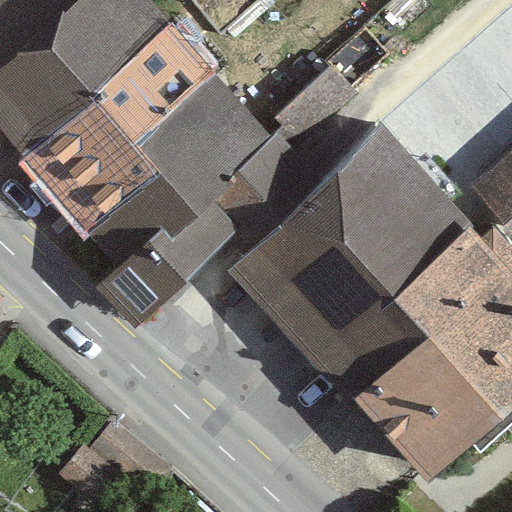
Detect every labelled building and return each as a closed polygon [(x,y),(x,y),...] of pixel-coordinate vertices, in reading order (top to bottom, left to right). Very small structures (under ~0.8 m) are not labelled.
[(162,0),(68,0),(0,61),(0,108),(124,247),(88,279),(132,328),(219,253),(366,116),(322,70),(268,118),(207,49),(162,0)] [(0,0),(0,61),(68,0),(0,0)] [(511,272),(366,116),(219,253),(416,464),(511,374),(511,272)] [(511,143),(475,176),(511,218),(511,143)] [(131,511),(170,467),(108,414),(59,472),(105,511),(131,511)]
